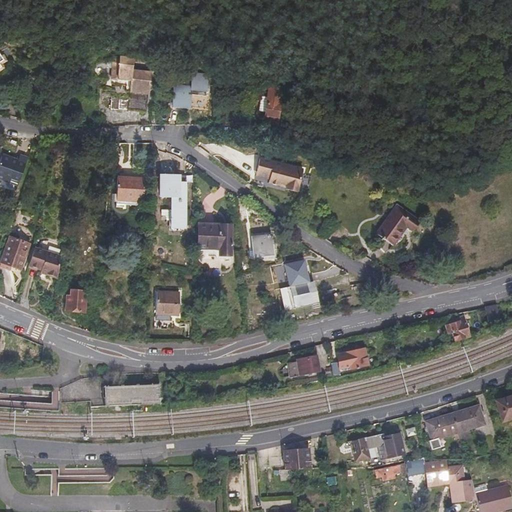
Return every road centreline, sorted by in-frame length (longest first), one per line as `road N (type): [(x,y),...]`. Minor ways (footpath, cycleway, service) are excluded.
road 1 (residential): [(0,445),(120,450),(254,439),(387,411),(511,372)]
road 2 (residential): [(0,121),(45,135),(159,135),(362,275),(445,299)]
road 3 (residential): [(75,343),(119,356),(202,360),(445,299)]
